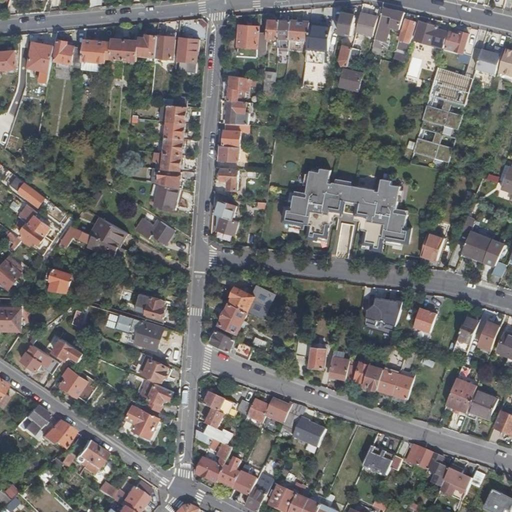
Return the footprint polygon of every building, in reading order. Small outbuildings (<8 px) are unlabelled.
[(404,14),(405,13),(384,8),(374,47),(381,48),(383,40),(386,41),(389,32),(391,32),(392,29),(390,28),(392,21),(402,24),(404,14)] [(353,14),(342,12),(338,32),(352,35),(356,17),(352,16),(353,14)] [(411,43),(416,23),(408,20),(410,14),(407,13),(399,39),(411,43)] [(374,35),(378,19),(361,14),(357,31),(374,35)] [(279,39),(280,20),(269,20),(268,33),(267,41),(271,41),(271,38),(279,39)] [(290,39),(292,21),(280,20),(279,39),(278,47),(289,48),(290,39)] [(310,23),(311,22),(292,21),(290,39),(308,41),(310,24),(310,23)] [(443,48),(448,32),(438,29),(439,27),(420,21),(415,40),(443,48)] [(307,49),(329,51),(332,23),(323,23),(323,25),(310,24),(308,41),(307,49)] [(113,39),(112,42),(111,59),(138,61),(138,55),(140,41),(129,40),(129,25),(123,25),(123,39),(113,39)] [(267,41),(268,33),(260,32),(260,26),(240,25),(238,56),(258,57),(257,73),(246,72),(245,78),(251,79),(265,80),(265,71),(267,41)] [(460,34),(451,32),(446,48),(459,52),(464,53),(469,34),(461,32),(460,34)] [(140,38),(140,41),(138,55),(156,57),(158,36),(147,35),(146,38),(140,38)] [(176,38),(158,36),(156,57),(174,59),(176,38)] [(177,60),(176,71),(197,73),(200,40),(179,38),(177,60)] [(87,39),(85,39),(84,48),(82,70),(95,71),(96,62),(107,63),(110,63),(111,59),(112,42),(87,39)] [(82,70),(84,48),(68,45),(69,42),(59,40),(56,61),(72,64),(71,70),(82,72),(82,70)] [(49,82),(55,46),(34,42),(32,51),(35,52),(34,59),(31,58),(29,68),(43,70),(41,81),(49,82)] [(343,66),(347,66),(348,67),(353,48),(344,46),(340,61),(343,66)] [(394,59),(396,51),(394,51),(388,50),(381,48),(374,47),(372,54),(394,59)] [(496,75),(503,50),(495,47),(493,53),(482,50),(476,69),(484,71),(496,75)] [(348,67),(357,68),(362,50),(353,48),(348,67)] [(511,50),(506,48),(499,76),(511,79),(511,50)] [(17,50),(0,51),(0,63),(1,71),(18,69),(17,61),(17,50)] [(396,52),(395,58),(405,61),(407,55),(396,52)] [(468,62),(469,55),(460,53),(459,61),(468,62)] [(106,72),(107,63),(96,62),(95,71),(106,72)] [(343,66),(343,69),(345,70),(340,94),(358,98),(364,74),(347,69),(347,66),(343,66)] [(495,77),(496,75),(484,71),(476,69),(476,72),(495,77)] [(265,80),(275,81),(276,72),(265,71),(265,80)] [(245,78),(231,76),(228,101),(238,102),(239,89),(246,89),(250,90),(251,79),(245,78)] [(275,92),(275,81),(265,80),(264,91),(275,92)] [(465,106),(469,93),(434,83),(430,97),(438,99),(439,98),(445,100),(442,111),(436,109),(436,108),(428,106),(427,106),(421,129),(429,131),(431,131),(435,132),(432,143),(426,142),(427,141),(421,139),(421,138),(418,138),(414,150),(419,152),(419,153),(423,154),(423,153),(449,161),(453,149),(439,145),(443,134),(456,138),(462,117),(449,113),(452,102),(465,106)] [(173,105),(188,107),(189,98),(174,96),(174,99),(173,105)] [(238,102),(228,101),(228,111),(225,111),(224,123),(226,123),(249,125),(250,113),(246,113),(247,103),(238,102)] [(187,123),(188,107),(173,105),(170,105),(168,121),(187,123)] [(185,139),(187,123),(168,121),(167,137),(185,139)] [(249,125),(226,123),(224,146),(241,148),(242,131),(250,132),(250,125),(249,125)] [(183,155),(185,139),(167,137),(165,153),(183,155)] [(224,146),(221,146),(220,161),(239,162),(241,148),(224,146)] [(182,171),(183,155),(165,153),(158,152),(157,162),(159,163),(159,169),(182,171)] [(511,167),(502,189),(511,192),(511,167)] [(180,189),(182,171),(159,169),(157,169),(155,183),(162,184),(180,189)] [(239,171),(222,169),(221,181),(229,181),(229,190),(238,190),(239,171)] [(308,235),(318,237),(318,234),(328,236),(332,213),(332,212),(331,212),(332,208),(345,211),(347,202),(347,199),(359,201),(358,204),(357,214),(369,216),(369,220),(367,220),(367,221),(363,243),(372,245),(372,249),(382,251),(384,241),(387,242),(387,243),(402,246),(409,248),(412,232),(405,230),(408,218),(396,216),(396,212),(398,212),(398,211),(399,204),(402,194),(402,190),(392,188),(393,183),(383,181),(380,194),(376,193),(376,192),(352,187),(340,184),(335,183),(335,184),(331,184),(333,171),(323,169),(322,173),(313,171),(312,175),(310,185),(308,192),(308,193),(309,194),(308,198),(296,195),(294,207),(287,206),(284,221),(290,222),(305,226),(306,225),(309,226),(308,235)] [(46,198),(17,176),(10,185),(40,207),(46,198)] [(158,199),(175,207),(180,189),(162,184),(158,199)] [(174,212),(175,207),(158,199),(156,207),(174,212)] [(221,200),(216,214),(219,215),(233,220),(238,206),(221,200)] [(13,201),(10,207),(18,212),(21,206),(13,201)] [(25,209),(19,217),(22,218),(46,236),(52,228),(25,209)] [(219,215),(215,229),(216,230),(234,235),(238,221),(233,220),(219,215)] [(120,247),(127,232),(101,217),(92,235),(120,247)] [(46,236),(22,218),(16,226),(24,232),(21,237),(32,245),(35,241),(40,244),(46,236)] [(145,219),(137,230),(150,239),(153,235),(167,245),(176,231),(162,221),(158,227),(145,219)] [(472,232),(475,225),(466,221),(458,240),(467,244),(472,232)] [(350,257),(354,224),(341,222),(337,255),(350,257)] [(115,257),(120,247),(92,235),(72,226),(68,233),(60,245),(59,246),(72,251),(74,247),(69,244),(76,236),(81,239),(81,240),(90,244),(89,246),(115,257)] [(18,245),(23,240),(11,231),(7,237),(18,245)] [(494,241),(472,232),(467,244),(463,253),(472,257),(486,262),(494,241)] [(423,255),(438,260),(445,238),(429,233),(423,255)] [(402,251),(402,246),(387,243),(386,248),(402,251)] [(10,256),(0,266),(0,280),(10,289),(23,274),(21,272),(23,270),(23,267),(10,256)] [(104,262),(93,259),(90,271),(100,274),(104,262)] [(492,274),(502,278),(507,266),(498,262),(492,274)] [(54,281),(52,288),(52,290),(68,292),(71,281),(70,281),(72,275),(50,268),(47,279),(50,280),(54,281)] [(90,287),(94,273),(89,272),(85,285),(90,287)] [(81,297),(85,285),(80,284),(76,296),(81,297)] [(233,297),(231,303),(249,312),(256,296),(236,287),(231,297),(233,297)] [(147,314),(145,319),(162,324),(166,309),(163,308),(165,301),(151,297),(149,305),(141,303),(140,308),(137,307),(136,311),(147,314)] [(397,327),(405,302),(378,299),(377,306),(368,311),(367,315),(366,318),(365,323),(376,326),(378,321),(387,324),(385,329),(396,332),(397,327)] [(249,312),(231,303),(230,304),(221,324),(239,333),(249,312)] [(0,332),(1,331),(25,332),(26,306),(0,305),(0,332)] [(317,305),(316,313),(330,316),(330,309),(317,305)] [(438,313),(422,308),(416,326),(432,332),(438,313)] [(340,319),(341,312),(330,309),(330,316),(340,319)] [(77,310),(73,322),(83,326),(87,314),(77,310)] [(171,329),(121,316),(117,330),(131,333),(128,341),(159,350),(162,337),(168,339),(171,329)] [(480,321),(467,316),(459,338),(472,343),(480,321)] [(488,321),(479,343),(493,349),(501,327),(488,321)] [(218,330),(212,344),(231,352),(233,346),(237,339),(218,330)] [(511,367),(511,335),(507,333),(499,352),(511,357),(508,366),(511,367)] [(311,357),(312,348),(313,342),(300,336),(298,355),(311,357)] [(71,355),(81,362),(86,354),(63,339),(55,352),(68,360),(71,355)] [(238,349),(236,354),(249,360),(255,347),(242,341),(238,349)] [(311,357),(310,367),(326,368),(328,349),(312,348),(311,357)] [(42,367),(54,375),(62,363),(40,349),(35,356),(28,352),(23,360),(38,371),(42,367)] [(153,360),(154,357),(141,352),(134,369),(164,381),(167,375),(170,376),(173,370),(170,369),(171,367),(153,360)] [(81,362),(79,366),(86,371),(94,357),(87,354),(86,354),(81,362)] [(348,379),(351,360),(345,359),(333,356),(330,376),(348,379)] [(358,363),(352,361),(349,377),(348,380),(358,382),(361,367),(358,366),(358,363)] [(379,390),(385,369),(372,365),(366,386),(370,387),(370,388),(379,390)] [(80,397),(90,382),(70,369),(65,376),(68,378),(63,386),(63,387),(64,389),(68,392),(71,391),(80,397)] [(394,395),(401,372),(398,371),(397,373),(388,370),(385,369),(379,390),(394,395)] [(394,395),(409,400),(415,379),(406,376),(406,373),(401,372),(394,395)] [(479,386),(458,378),(448,405),(468,412),(477,391),(479,386)] [(172,401),(176,392),(144,379),(138,393),(151,398),(147,406),(161,413),(167,398),(172,401)] [(98,388),(90,382),(80,397),(88,403),(98,388)] [(124,394),(132,399),(135,395),(126,390),(124,394)] [(467,416),(467,417),(476,420),(479,414),(491,419),(499,399),(477,391),(468,412),(467,416)] [(222,413),(232,417),(235,419),(239,412),(235,410),(238,405),(212,393),(206,405),(212,408),(222,413)] [(273,407),(257,400),(254,405),(249,417),(264,423),(268,415),(269,416),(273,407)] [(286,423),(295,404),(292,403),(290,406),(276,400),(273,407),(269,416),(286,423)] [(244,401),(239,412),(249,417),(254,405),(244,401)] [(284,426),(297,432),(308,408),(295,404),(286,423),(284,426)] [(468,412),(448,405),(446,408),(467,416),(468,412)] [(49,415),(35,406),(17,426),(22,431),(23,430),(30,436),(49,415)] [(170,426),(173,419),(161,413),(147,406),(145,411),(135,406),(128,419),(137,423),(134,430),(152,439),(160,421),(170,426)] [(222,413),(212,408),(209,415),(205,414),(201,421),(225,432),(225,430),(227,428),(221,425),(223,422),(219,420),(222,413)] [(511,414),(502,411),(495,427),(511,433),(511,414)] [(68,428),(57,420),(42,437),(51,445),(54,442),(64,449),(68,443),(75,433),(68,428)] [(312,423),(305,437),(321,444),(328,430),(312,423)] [(224,432),(210,426),(207,435),(230,446),(235,435),(225,430),(225,432),(224,432)] [(198,474),(219,484),(220,480),(227,465),(235,448),(233,447),(230,446),(207,435),(197,430),(197,438),(211,445),(210,447),(222,453),(217,464),(205,458),(198,474)] [(79,436),(75,433),(68,443),(72,446),(79,436)] [(97,448),(87,441),(75,459),(76,461),(78,463),(80,462),(85,466),(97,448)] [(416,445),(408,461),(428,470),(435,453),(420,446),(416,445)] [(374,446),(364,468),(388,478),(392,469),(397,457),(374,446)] [(97,448),(85,466),(83,468),(93,474),(107,455),(97,448)] [(68,452),(64,457),(60,463),(66,467),(74,456),(68,452)] [(64,457),(59,453),(54,459),(60,463),(64,457)] [(428,470),(447,479),(451,471),(441,466),(445,457),(435,453),(428,470)] [(397,457),(392,469),(399,472),(404,460),(397,457)] [(220,480),(236,488),(243,473),(238,471),(242,461),(236,458),(231,468),(227,465),(220,480)] [(465,471),(453,467),(451,471),(447,479),(435,504),(447,509),(452,511),(459,511),(473,484),(475,480),(463,474),(465,471)] [(53,474),(45,468),(36,477),(44,484),(53,474)] [(235,489),(252,496),(257,485),(245,480),(247,475),(243,473),(236,488),(235,489)] [(481,488),(486,477),(479,473),(475,480),(473,484),(481,488)] [(254,510),(257,511),(260,511),(269,495),(259,490),(265,477),(261,476),(257,485),(252,496),(247,507),(254,510)] [(105,479),(97,489),(106,495),(113,485),(105,479)] [(126,497),(120,505),(129,511),(139,511),(149,499),(147,497),(153,490),(141,481),(135,489),(133,487),(127,495),(125,493),(124,495),(126,497)] [(12,485),(4,491),(10,499),(18,493),(12,485)] [(272,505),(285,511),(291,511),(299,495),(280,487),(272,505)] [(489,511),(500,511),(507,498),(495,492),(486,510),(489,511)] [(321,511),(335,511),(334,511),(327,511),(335,496),(329,494),(323,507),(321,511)] [(306,511),(311,501),(299,495),(291,511),(306,511)] [(374,507),(387,511),(391,501),(378,496),(374,507)] [(511,511),(511,499),(507,498),(500,511),(511,511)] [(306,511),(321,511),(323,507),(311,501),(306,511)] [(129,511),(120,505),(114,502),(106,511),(129,511)] [(408,511),(431,511),(434,507),(429,505),(427,509),(413,503),(411,508),(408,511)]
